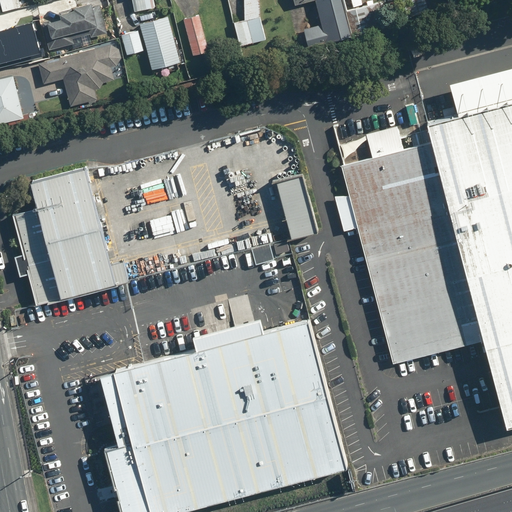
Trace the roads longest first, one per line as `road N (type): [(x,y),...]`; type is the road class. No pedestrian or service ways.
road 1 (primary): [(359,511),(511,468)]
road 2 (unknown): [(178,125),(189,143),(246,143),(264,206)]
